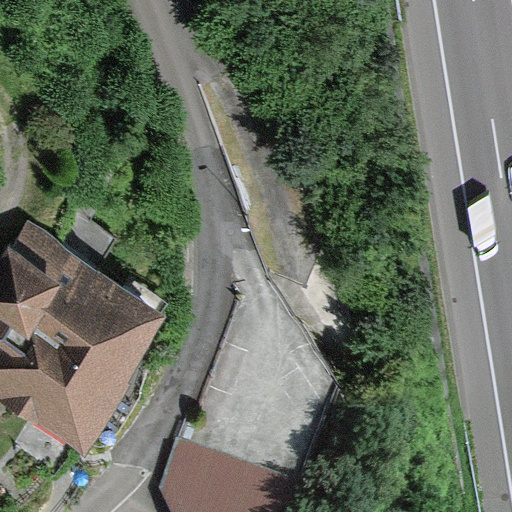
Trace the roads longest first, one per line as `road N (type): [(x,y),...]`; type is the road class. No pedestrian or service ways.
road 1 (residential): [(152,0),(211,164),(204,283),(133,457),(76,511)]
road 2 (motorway): [(479,0),(511,203)]
